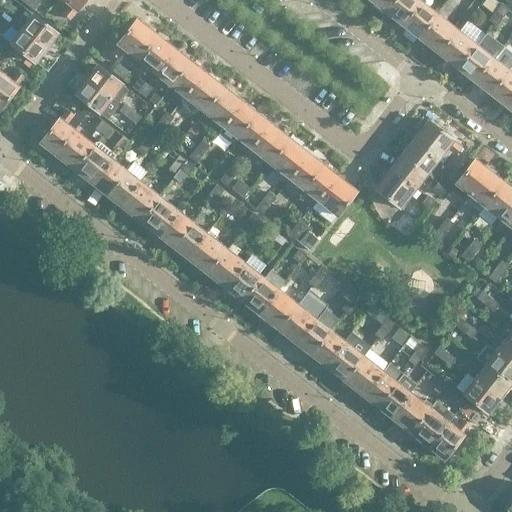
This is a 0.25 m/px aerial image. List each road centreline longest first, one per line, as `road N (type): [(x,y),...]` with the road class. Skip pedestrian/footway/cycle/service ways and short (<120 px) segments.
road 1 (residential): [(460,511),(0,154)]
road 2 (residential): [(160,0),(362,157),(421,78)]
road 3 (residential): [(120,0),(0,152)]
road 4 (residential): [(317,0),(421,78)]
